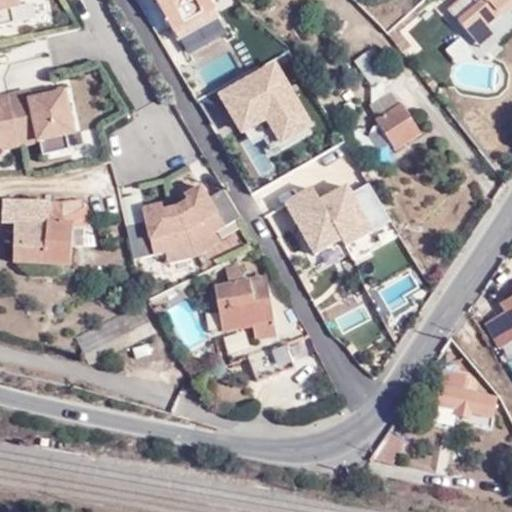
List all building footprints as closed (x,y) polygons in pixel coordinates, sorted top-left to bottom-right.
[(23,0),(0,0),(0,32),(23,28),(19,11),(26,10),(23,0)] [(157,0),(181,39),(218,18),(208,0),(157,0)] [(487,8),(479,0),(466,0),(455,9),(466,24),(487,8)] [(466,24),(462,27),(480,48),(501,31),(497,27),(511,14),(511,0),(479,0),(487,8),(466,24)] [(218,18),(181,39),(188,52),(226,31),(218,18)] [(420,50),(404,29),(394,39),(409,58),(420,50)] [(501,31),(480,48),(485,53),(505,38),(501,31)] [(275,62),(219,93),(249,147),(265,138),(270,146),(310,124),(275,62)] [(71,90),(52,94),(54,101),(39,105),(38,97),(37,96),(17,100),(27,148),(47,144),(50,160),(78,154),(74,138),(80,137),(71,90)] [(54,101),(52,94),(38,97),(39,105),(54,101)] [(0,153),(27,148),(17,100),(0,104),(0,153)] [(420,134),(400,103),(375,118),(390,144),(395,151),(420,134)] [(380,150),(390,144),(375,118),(372,119),(369,136),(380,150)] [(343,238),(346,244),(389,221),(368,183),(352,191),(348,184),(321,198),(343,238)] [(314,254),(343,238),(321,198),(314,189),(287,204),(314,254)] [(194,203),(184,208),(205,259),(226,245),(221,236),(240,224),(231,209),(224,195),(212,202),(205,190),(191,198),(194,203)] [(35,199),(6,196),(7,233),(19,235),(20,258),(78,262),(80,243),(81,219),(61,217),(61,201),(35,199)] [(81,219),(80,243),(100,245),(94,197),(72,201),(61,201),(61,217),(81,219)] [(191,198),(182,203),(184,208),(194,203),(191,198)] [(182,203),(170,206),(172,211),(184,208),(182,203)] [(154,225),(135,229),(142,261),(173,254),(176,265),(205,259),(184,208),(172,211),(170,206),(151,210),(154,225)] [(248,277),(247,259),(227,268),(227,280),(213,281),(219,329),(251,323),(253,341),(275,338),(266,275),(248,277)] [(505,353),(511,349),(511,300),(500,307),(506,317),(489,327),(505,353)] [(147,303),(87,333),(101,361),(161,332),(147,303)] [(246,330),(224,332),(226,351),(248,349),(246,330)] [(286,343),(248,355),(255,378),(293,366),(286,343)] [(474,376),(454,370),(444,402),(461,407),(459,418),(476,422),(482,399),(470,396),(474,376)] [(404,447),(389,435),(370,463),(389,467),(404,447)]
